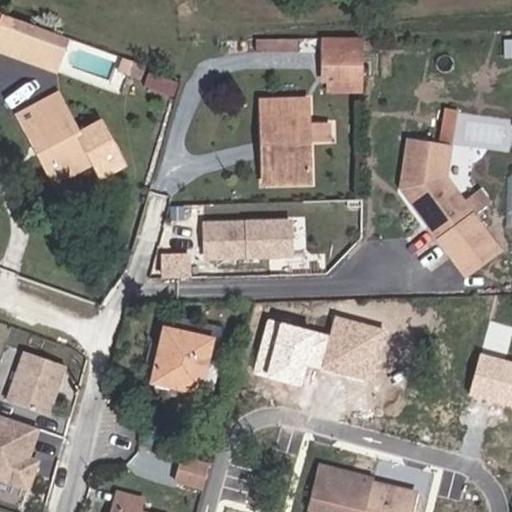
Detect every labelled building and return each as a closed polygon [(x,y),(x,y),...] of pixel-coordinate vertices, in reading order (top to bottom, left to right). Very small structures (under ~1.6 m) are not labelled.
[(0,62),(21,70),(34,35),(32,34),(0,22),(0,62)] [(35,76),(48,40),(46,40),(34,35),(21,70),(35,76)] [(280,60),(280,48),(247,48),(237,48),(237,60),(280,60)] [(304,52),(305,66),(347,66),(346,51),(304,52)] [(119,83),(124,69),(109,63),(104,77),(119,83)] [(305,91),(348,89),(347,66),(305,66),(305,91)] [(439,138),(453,141),(459,108),(446,106),(439,138)] [(28,133),(50,122),(43,110),(22,120),(28,133)] [(251,153),(252,179),(294,179),(292,112),(242,112),(243,154),(251,153)] [(12,140),(100,173),(83,139),(64,148),(53,127),(50,122),(28,133),(22,120),(6,128),(12,140)] [(104,179),(100,173),(12,140),(21,159),(26,156),(44,191),(73,177),(81,191),(104,179)] [(394,151),(391,177),(433,176),(435,156),(394,151)] [(243,180),(252,179),(251,153),(243,154),(243,180)] [(432,189),(433,176),(391,177),(389,199),(428,252),(460,227),(432,189)] [(244,195),(252,195),(252,179),(243,180),(244,195)] [(252,179),(252,195),(294,195),(294,179),(252,179)] [(200,256),(289,258),(290,217),(201,215),(200,256)] [(385,330),(335,316),(330,335),(320,370),(370,384),(385,330)] [(330,335),(266,317),(251,371),(303,386),(308,367),(320,370),(330,335)] [(196,346),(150,335),(137,386),(185,398),(196,346)] [(49,415),(68,363),(22,347),(3,398),(49,415)] [(511,362),(481,354),(470,397),(511,408),(511,362)] [(32,455),(41,426),(0,412),(0,494),(26,503),(40,458),(32,455)] [(413,511),(420,487),(318,460),(305,509),(314,511),(413,511)] [(194,497),(200,470),(174,463),(166,490),(194,497)]
